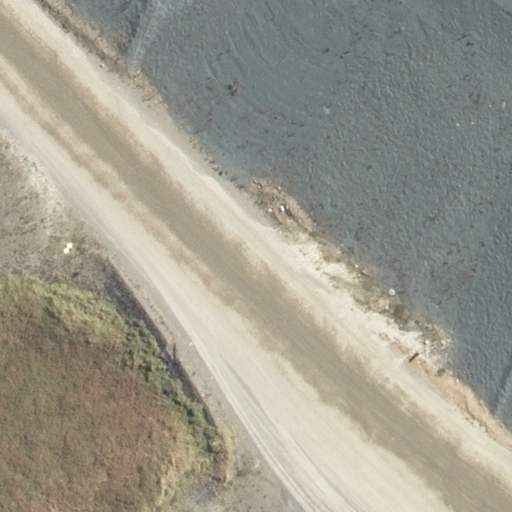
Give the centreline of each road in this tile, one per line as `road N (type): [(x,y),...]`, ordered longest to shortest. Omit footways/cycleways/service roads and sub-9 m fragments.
road 1 (track): [(14,0),(411,374)]
road 2 (track): [(241,511),(411,374)]
road 3 (track): [(135,113),(0,221)]
road 4 (track): [(411,374),(503,511)]
